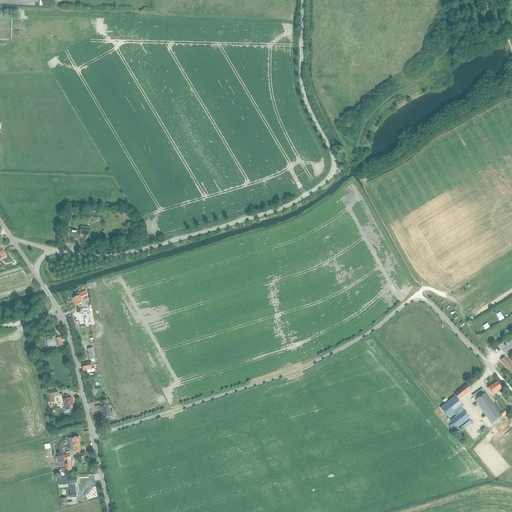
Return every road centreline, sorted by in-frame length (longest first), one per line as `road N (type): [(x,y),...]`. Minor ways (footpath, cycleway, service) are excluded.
road 1 (unclassified): [(511,391),(418,297),(370,334),(299,369),(93,439)]
road 2 (unclassified): [(53,251),(144,251),(267,214),(325,181),(334,157),(299,85),(301,0)]
road 3 (track): [(301,20),(0,7)]
road 4 (unclassified): [(93,439),(61,317)]
